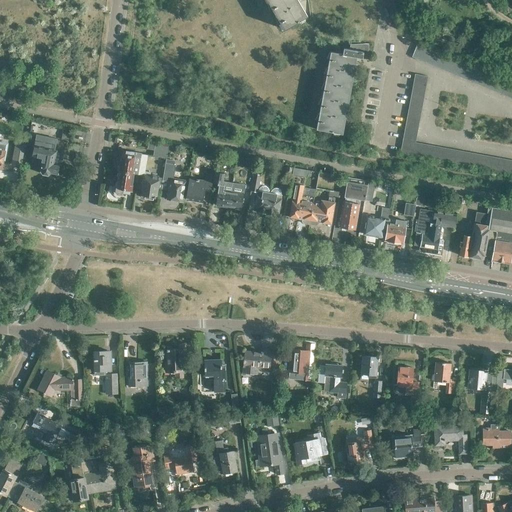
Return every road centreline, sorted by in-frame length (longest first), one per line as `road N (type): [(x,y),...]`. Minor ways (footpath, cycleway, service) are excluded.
road 1 (unknown): [(0,98),(64,112),(175,112),(323,152),(511,182)]
road 2 (unclassified): [(511,347),(245,323),(40,326)]
road 3 (primary): [(511,297),(84,223)]
road 4 (unclassified): [(210,511),(348,483),(511,472)]
road 5 (residential): [(84,223),(117,0)]
road 6 (residential): [(382,142),(393,44),(376,0)]
road 7 (unknown): [(136,0),(122,83),(123,101),(136,114)]
